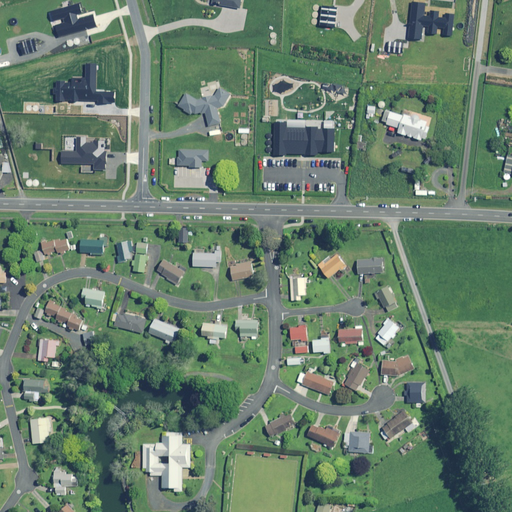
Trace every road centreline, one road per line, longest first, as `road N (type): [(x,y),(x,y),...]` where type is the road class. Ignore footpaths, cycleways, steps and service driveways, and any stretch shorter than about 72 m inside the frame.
road 1 (residential): [(275,294),(196,305),(100,274),(63,275),(31,297),(1,371)]
road 2 (unclassified): [(511,217),(273,208)]
road 3 (unknown): [(452,213),(472,0)]
road 4 (residential): [(144,206),(144,49),(131,0)]
road 5 (residential): [(275,313),(271,381),(331,409),(360,409),(383,395)]
road 6 (residential): [(1,371),(26,480),(4,511)]
road 7 (unclassified): [(144,206),(0,203)]
road 8 (unclassified): [(273,208),(144,206)]
